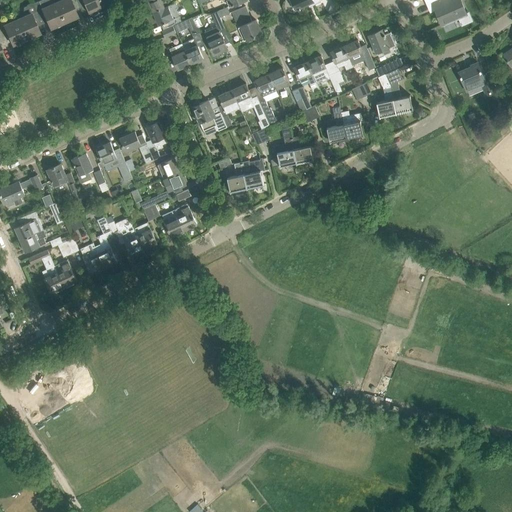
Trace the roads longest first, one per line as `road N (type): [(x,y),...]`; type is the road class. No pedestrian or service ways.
road 1 (residential): [(226,233),(439,122),(444,106),(426,61)]
road 2 (residential): [(40,329),(226,233)]
road 3 (residential): [(0,167),(167,95)]
road 4 (residential): [(226,233),(167,95)]
road 5 (track): [(82,511),(0,389)]
road 6 (residential): [(0,67),(130,8)]
road 7 (residential): [(167,95),(287,42)]
